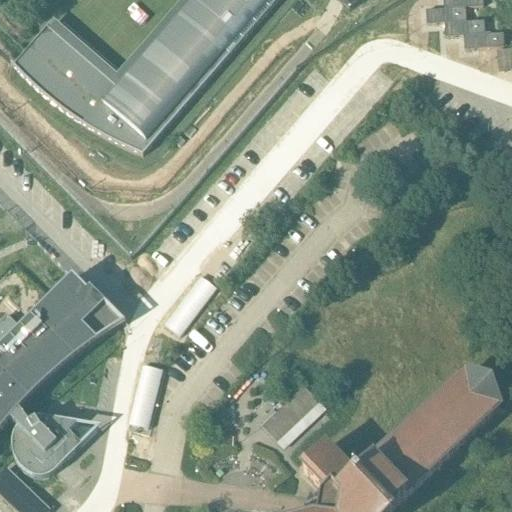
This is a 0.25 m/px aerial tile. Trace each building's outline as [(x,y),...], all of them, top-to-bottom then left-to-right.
[(191,0),(120,83),(56,26),(17,73),(24,80),(30,88),(38,95),(45,101),(52,108),(60,114),(68,120),(76,126),(84,132),(93,137),(102,142),(110,147),(119,152),(128,156),(137,160),(147,164),(287,0),(191,0)] [(46,1),(44,0),(25,0),(38,11),(46,1)] [(466,11),(484,9),(483,0),(443,0),(444,12),(466,11)] [(444,12),(426,13),(427,27),(445,26),(467,25),(466,11),(444,12)] [(445,26),(446,40),(464,39),(486,37),(485,23),(467,25),(445,26)] [(504,36),(486,37),(464,39),(465,53),(505,50),(504,36)] [(499,73),(511,71),(511,51),(497,53),(499,73)] [(180,340),(217,292),(201,280),(164,328),(180,340)] [(0,425),(5,419),(18,432),(16,434),(15,437),(14,440),(13,443),(13,446),(13,449),(13,452),(13,455),(14,458),(15,461),(16,464),(17,466),(19,469),(22,474),(24,476),(26,477),(28,479),(31,480),(33,481),(36,482),(39,482),(41,482),(44,482),(47,481),(49,480),(52,479),(54,477),(56,476),(82,449),(70,436),(79,427),(42,421),(40,421),(37,421),(34,422),(31,422),(29,423),(26,425),(15,409),(22,400),(30,392),(38,385),(47,377),(55,369),(64,362),(73,355),(82,348),(91,342),(91,343),(121,324),(91,293),(88,296),(73,281),(0,352),(0,351),(0,425)] [(156,404),(162,378),(163,374),(143,369),(129,428),(149,433),(156,404)] [(467,376),(447,395),(355,483),(325,451),(303,473),(322,493),(314,500),(312,511),(394,511),(500,411),(467,376)] [(278,446),(320,406),(304,390),(262,429),(278,446)] [(50,511),(9,473),(9,472),(8,472),(7,472),(6,473),(0,479),(0,498),(14,511),(50,511)]
